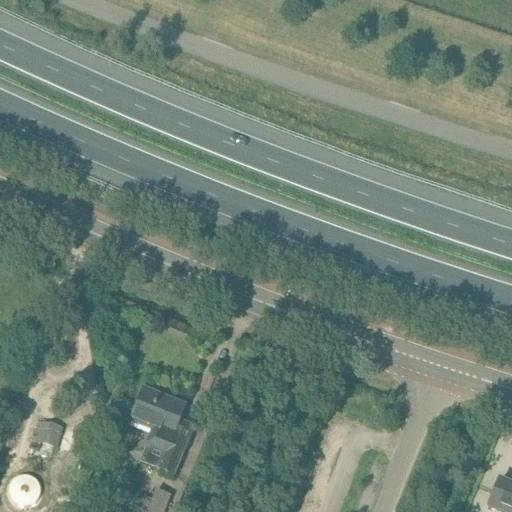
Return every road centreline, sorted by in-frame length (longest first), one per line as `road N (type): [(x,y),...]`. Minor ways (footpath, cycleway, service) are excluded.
road 1 (motorway): [(511,243),(352,189),(0,42)]
road 2 (motorway): [(0,101),(331,242),(511,300)]
road 3 (tertiary): [(438,366),(149,258),(0,190)]
road 4 (unclassified): [(66,0),(315,91),(511,149)]
road 5 (unclassified): [(383,511),(438,366)]
